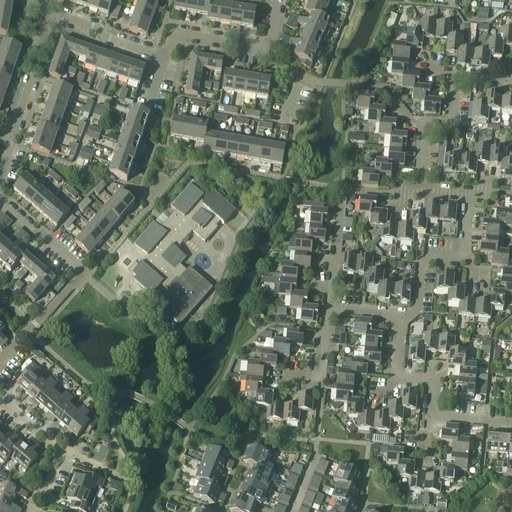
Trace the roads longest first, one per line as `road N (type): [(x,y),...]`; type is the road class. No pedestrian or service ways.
road 1 (residential): [(0,358),(84,269),(0,194)]
road 2 (residential): [(470,193),(464,260),(420,264),(414,311),(401,316)]
road 3 (residential): [(31,511),(59,452),(0,396)]
road 4 (residential): [(456,77),(451,127),(425,124),(420,192)]
road 5 (residential): [(430,415),(433,382),(395,378),(401,316)]
road 6 (residential): [(165,57),(50,17)]
road 7 (residential): [(266,53),(174,32),(165,57)]
